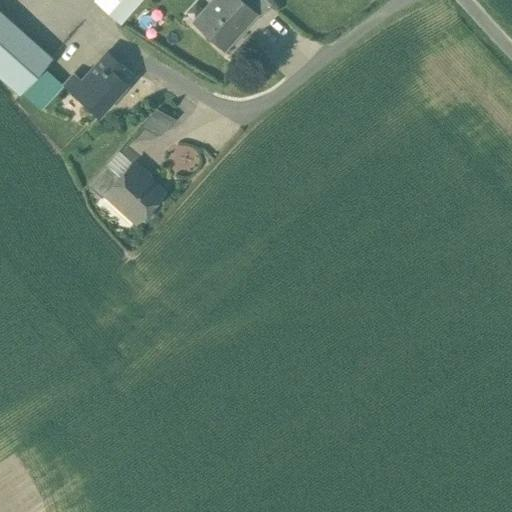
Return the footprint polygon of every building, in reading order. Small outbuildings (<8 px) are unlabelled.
[(131,12),(117,0),(99,0),(96,4),(120,25),(131,12)] [(117,0),(131,12),(141,0),(117,0)] [(213,0),(193,23),(221,47),(253,11),(254,10),(243,0),(213,0)] [(271,4),(266,0),(243,0),(254,10),(253,11),(260,17),(271,4)] [(53,54),(0,8),(0,72),(41,109),(63,84),(42,67),(53,54)] [(107,51),(80,80),(73,73),(63,84),(97,115),(133,75),(107,51)] [(143,124),(162,134),(173,115),(155,104),(143,124)] [(167,167),(188,174),(197,149),(176,141),(167,167)] [(162,191),(131,163),(119,176),(104,192),(105,193),(135,221),(137,218),(144,220),(151,212),(149,205),(162,191)] [(107,165),(88,185),(101,197),(105,193),(104,192),(119,176),(107,165)]
